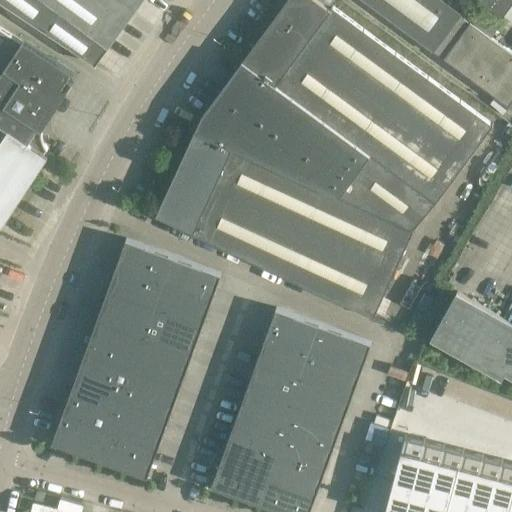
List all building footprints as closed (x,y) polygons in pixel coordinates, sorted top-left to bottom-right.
[(0,0),(95,63),(141,0),(0,0)] [(195,129),(156,214),(193,231),(192,234),(373,317),(412,230),(436,201),(493,125),(332,7),(331,9),(318,0),(285,0),(242,60),(245,62),(220,95),(204,118),(198,130),(195,129)] [(511,53),(438,0),(363,0),(511,107),(511,53)] [(511,0),(480,0),(501,15),(511,0)] [(460,16),(491,38),(496,30),(466,8),(460,16)] [(0,27),(0,217),(1,219),(47,147),(43,139),(42,130),(43,121),(47,113),(72,74),(0,27)] [(220,274),(125,240),(52,443),(147,477),(220,274)] [(511,309),(474,288),(469,298),(510,322),(511,318),(511,309)] [(511,322),(457,292),(430,340),(501,379),(505,373),(511,377),(511,322)] [(309,511),(370,343),(275,308),(211,487),(281,511),(309,511)] [(511,511),(511,462),(405,435),(384,511),(511,511)]
